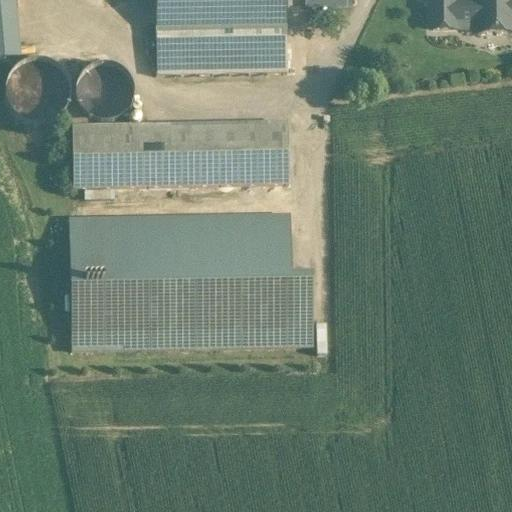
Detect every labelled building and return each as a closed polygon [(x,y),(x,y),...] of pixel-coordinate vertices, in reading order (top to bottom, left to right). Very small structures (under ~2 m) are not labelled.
[(13,0),(0,0),(0,64),(19,63),(13,0)] [(154,0),(155,36),(286,33),(285,0),(154,0)] [(349,0),(304,0),(304,9),(349,7),(349,0)] [(511,0),(475,0),(476,5),(459,5),(459,27),(478,27),(478,37),(511,36),(511,0)] [(459,5),(433,6),(433,33),(459,33),(459,27),(459,5)] [(286,33),(155,36),(155,80),(286,77),(286,33)] [(42,102),(43,91),(55,91),(56,75),(41,75),(42,65),(13,64),(13,89),(27,90),(27,101),(42,102)] [(125,67),(80,69),(83,122),(128,120),(125,67)] [(287,128),(71,132),(72,192),(288,188),(287,128)] [(289,220),(69,224),(72,356),(311,351),(310,280),(290,280),(289,220)]
